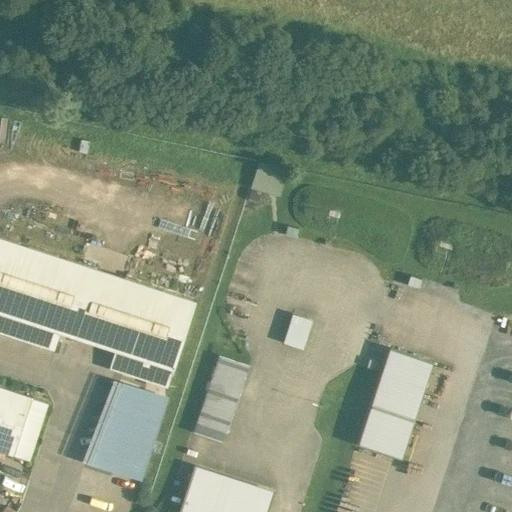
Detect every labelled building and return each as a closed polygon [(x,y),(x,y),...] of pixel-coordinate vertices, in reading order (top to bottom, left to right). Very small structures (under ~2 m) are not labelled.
[(259,159),(252,185),(281,193),(288,167),(259,159)] [(299,228),(287,225),(285,234),(296,237),(299,228)] [(196,299),(0,235),(0,310),(61,330),(116,348),(174,367),(196,299)] [(422,279),(410,275),(407,284),(419,288),(422,279)] [(61,330),(0,310),(0,331),(55,349),(61,330)] [(307,320),(298,317),(290,340),(300,343),(307,320)] [(430,360),(391,347),(360,444),(398,456),(430,360)] [(174,367),(116,348),(109,367),(168,386),(174,367)] [(248,364),(220,355),(213,378),(241,387),(248,364)] [(32,396),(0,385),(0,449),(13,454),(32,396)] [(164,398),(125,385),(105,446),(113,467),(139,475),(164,398)] [(233,409),(206,399),(198,422),(226,431),(233,409)] [(265,511),(272,492),(195,467),(180,511),(265,511)]
